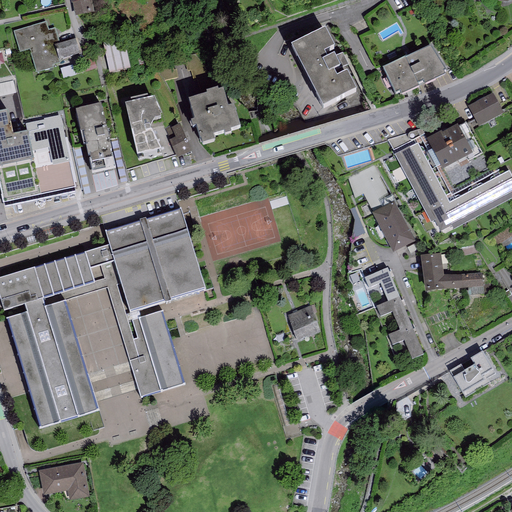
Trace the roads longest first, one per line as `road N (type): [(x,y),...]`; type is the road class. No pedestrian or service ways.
road 1 (residential): [(0,232),(437,101),(511,61)]
road 2 (residential): [(511,324),(342,418),(319,468),(316,511)]
road 3 (unknown): [(362,0),(280,30),(299,89)]
